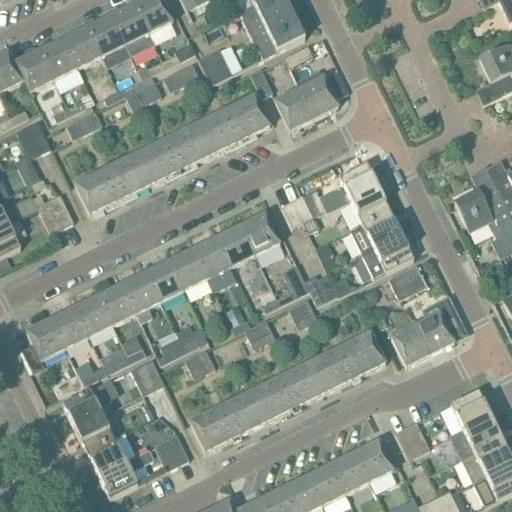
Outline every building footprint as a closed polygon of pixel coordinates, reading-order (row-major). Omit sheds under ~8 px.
[(159,0),(152,0),(133,10),(148,40),(173,28),(159,0)] [(196,11),(190,0),(177,0),(185,16),(196,11)] [(190,0),(196,11),(207,5),(204,0),(190,0)] [(283,0),(274,0),(244,15),(240,17),(243,24),(242,24),(250,42),(293,20),(283,0)] [(244,14),(244,15),(274,0),(248,0),(253,9),(244,14)] [(511,29),(511,0),(499,0),(502,4),(498,6),(510,30),(511,29)] [(133,10),(109,21),(124,52),(148,40),(133,10)] [(293,20),(250,42),(258,59),(260,58),(263,65),(305,44),(293,20)] [(109,21),(86,33),(101,63),(124,52),(109,21)] [(86,33),(62,45),(77,75),(101,63),(86,33)] [(62,45),(38,56),(53,87),(77,75),(62,45)] [(179,67),(196,59),(190,47),(174,56),(176,60),(161,67),(165,74),(179,67)] [(483,110),(511,95),(511,54),(509,49),(479,64),(491,88),(494,87),(501,100),(483,109),(483,110)] [(284,62),(290,73),(314,61),(308,50),(284,62)] [(218,55),(197,66),(209,91),(230,81),(225,70),(218,55)] [(8,57),(6,58),(21,88),(22,87),(28,99),(53,87),(38,56),(13,68),(8,57)] [(0,60),(0,97),(21,88),(6,58),(0,60)] [(165,74),(161,67),(149,73),(153,80),(165,74)] [(163,83),(170,97),(200,82),(192,68),(163,83)] [(261,74),(250,79),(262,103),(273,98),(261,74)] [(300,94),(298,94),(312,125),(338,112),(320,74),(296,86),(300,94)] [(135,98),(125,103),(132,117),(161,102),(154,88),(135,98)] [(135,98),(131,91),(118,97),(121,104),(125,103),(135,98)] [(312,125),(298,94),(275,106),(290,136),(312,125)] [(106,112),(121,104),(118,97),(103,105),(106,112)] [(210,161),(270,132),(255,101),(195,130),(210,161)] [(63,116),(59,108),(51,112),(55,120),(63,116)] [(82,114),(79,108),(67,114),(70,121),(82,114)] [(57,128),(70,121),(67,114),(63,116),(55,120),(53,121),(57,128)] [(12,131),(28,123),(25,116),(8,124),(12,131)] [(66,130),(73,145),(102,130),(95,116),(66,130)] [(0,137),(12,131),(8,124),(0,128),(0,137)] [(51,154),(38,128),(26,134),(40,161),(51,154)] [(195,130),(135,160),(150,190),(210,161),(195,130)] [(40,161),(26,134),(16,138),(30,166),(40,161)] [(27,160),(15,167),(26,189),(39,183),(27,160)] [(75,189),(90,220),(150,190),(135,160),(75,189)] [(511,231),(511,178),(510,175),(506,177),(501,166),(485,173),(494,192),(493,192),(511,231)] [(341,192),(319,203),(326,216),(327,219),(349,209),(379,194),(366,169),(339,183),(337,184),(341,192)] [(491,246),(500,264),(511,257),(511,231),(493,192),(480,199),(479,195),(454,207),(469,237),(488,228),(496,244),(491,246)] [(361,232),(390,218),(379,194),(349,209),(361,232)] [(315,195),(291,206),(302,228),(313,222),(326,216),(315,195)] [(48,206),(61,233),(74,228),(60,200),(48,206)] [(61,233),(48,206),(37,212),(50,239),(61,233)] [(291,206),(281,211),(292,233),(302,228),(291,206)] [(0,233),(19,224),(12,209),(1,215),(0,212),(0,233)] [(402,242),(390,218),(361,232),(350,237),(362,261),(402,242)] [(265,219),(239,232),(254,262),(280,249),(265,219)] [(318,233),(313,222),(302,228),(308,238),(318,233)] [(19,224),(0,233),(0,263),(20,254),(15,244),(27,238),(19,224)] [(239,232),(215,244),(230,273),(254,262),(239,232)] [(413,265),(402,242),(362,261),(374,285),(413,265)] [(215,244),(192,255),(207,285),(213,298),(236,286),(230,273),(215,244)] [(315,254),(326,276),(338,271),(327,248),(315,254)] [(192,255),(168,267),(183,297),(207,285),(192,255)] [(511,257),(500,264),(509,282),(511,280),(511,300),(502,305),(511,324),(511,257)] [(168,267),(144,278),(159,308),(183,297),(168,267)] [(308,298),(303,287),(295,271),(282,278),(291,296),(275,305),(279,313),(293,306),(308,298)] [(393,296),(420,282),(415,272),(387,286),(393,296)] [(144,278),(120,290),(135,320),(137,319),(141,328),(154,321),(150,313),(159,308),(144,278)] [(327,280),(316,286),(327,308),(338,303),(327,280)] [(327,308),(316,286),(314,282),(303,287),(308,298),(316,314),(327,308)] [(398,307),(426,293),(420,282),(393,296),(398,307)] [(120,290),(97,302),(111,332),(135,320),(120,290)] [(379,299),(376,291),(363,297),(370,310),(377,306),(379,299)] [(97,302),(73,314),(88,343),(111,332),(97,302)] [(307,304),(288,314),(299,335),(318,325),(307,304)] [(275,305),(260,312),(264,320),(279,313),(275,305)] [(426,325),(414,331),(428,361),(454,348),(445,330),(460,323),(450,305),(423,318),(426,325)] [(73,314),(49,325),(64,355),(88,343),(73,314)] [(64,355),(49,325),(27,336),(41,366),(64,355)] [(266,325),(248,335),(245,336),(255,355),(276,344),(266,325)] [(248,335),(245,327),(231,334),(235,342),(245,336),(248,335)] [(428,361),(414,331),(391,343),(406,372),(428,361)] [(235,342),(231,334),(216,342),(220,349),(235,342)] [(325,398),(385,368),(370,338),(310,368),(325,398)] [(160,371),(184,360),(181,353),(177,345),(159,354),(162,361),(156,364),(160,371)] [(195,345),(181,353),(184,360),(198,352),(195,345)] [(140,354),(126,361),(129,369),(144,362),(140,354)] [(206,354),(185,365),(195,384),(216,373),(206,354)] [(129,369),(126,361),(111,369),(114,376),(129,369)] [(150,365),(139,371),(152,396),(163,391),(150,365)] [(97,385),(93,378),(88,366),(75,373),(78,378),(75,379),(82,392),(97,385)] [(325,398),(310,368),(250,398),(265,428),(325,398)] [(133,403),(142,399),(143,401),(152,396),(139,371),(130,376),(137,390),(128,394),(133,403)] [(82,392),(75,379),(52,391),(58,404),(60,403),(82,392)] [(62,409),(75,433),(101,420),(96,412),(117,401),(112,390),(111,391),(109,386),(62,409)] [(450,410),(462,434),(490,420),(478,397),(450,410)] [(265,428),(250,398),(190,427),(205,457),(265,428)] [(75,433),(86,457),(124,439),(123,438),(112,443),(101,420),(75,433)] [(449,440),(461,465),(502,445),(490,420),(462,434),(449,440)] [(429,455),(416,427),(405,433),(419,461),(429,455)] [(419,461),(405,433),(395,438),(408,466),(419,461)] [(135,461),(124,439),(86,457),(98,481),(124,468),(150,455),(149,454),(135,461)] [(175,440),(163,446),(176,472),(188,467),(175,440)] [(461,465),(473,488),(511,469),(511,465),(502,445),(461,465)] [(153,451),(166,477),(176,472),(163,446),(153,451)] [(379,446),(355,458),(370,488),(375,498),(396,487),(391,477),(394,476),(388,464),(379,446)] [(136,492),(129,478),(155,464),(150,455),(124,468),(98,481),(110,505),(136,492)] [(355,458),(331,470),(346,500),(370,488),(355,458)] [(511,469),(473,488),(484,511),(486,511),(511,499),(511,469)] [(331,470),(307,482),(322,511),(346,500),(331,470)] [(307,482),(283,493),(291,511),(320,511),(322,511),(307,482)] [(291,511),(283,493),(260,505),(263,511),(291,511)] [(458,511),(450,496),(428,507),(430,511),(458,511)]
